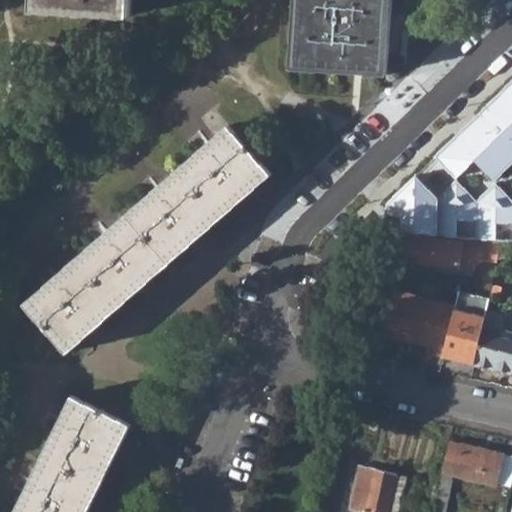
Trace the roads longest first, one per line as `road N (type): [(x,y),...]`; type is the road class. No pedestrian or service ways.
road 1 (residential): [(511,50),(303,235),(256,354)]
road 2 (residential): [(256,354),(511,413)]
road 3 (residential): [(256,354),(202,511)]
